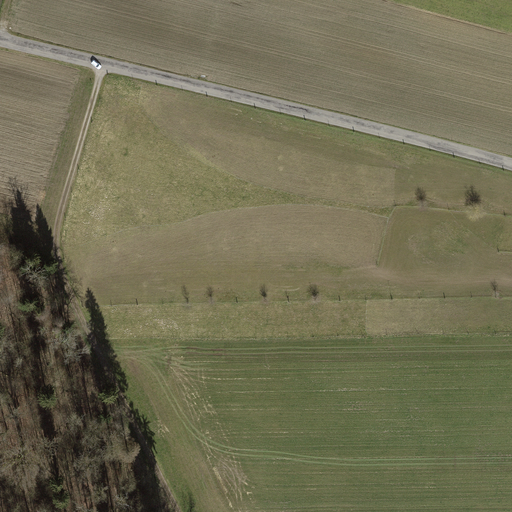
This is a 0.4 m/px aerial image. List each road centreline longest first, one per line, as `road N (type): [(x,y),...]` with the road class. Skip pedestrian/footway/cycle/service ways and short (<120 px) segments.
road 1 (unclassified): [(511,163),(0,39)]
road 2 (track): [(103,64),(56,227),(60,271),(188,511)]
